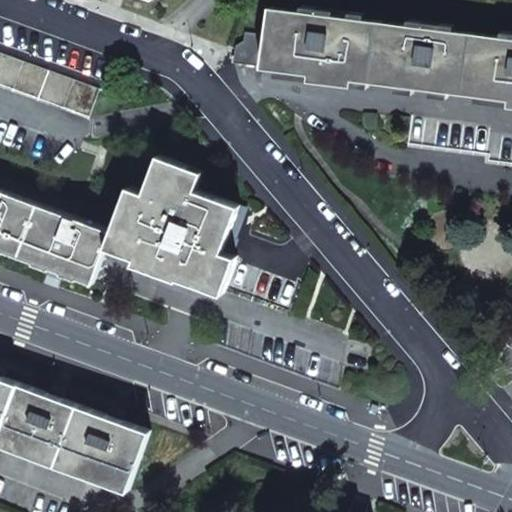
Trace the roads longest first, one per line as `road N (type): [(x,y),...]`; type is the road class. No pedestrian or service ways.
road 1 (residential): [(449,374),(192,64),(2,0)]
road 2 (residential): [(0,312),(399,457)]
road 3 (unknown): [(222,100),(511,133)]
road 4 (residential): [(399,457),(511,498)]
